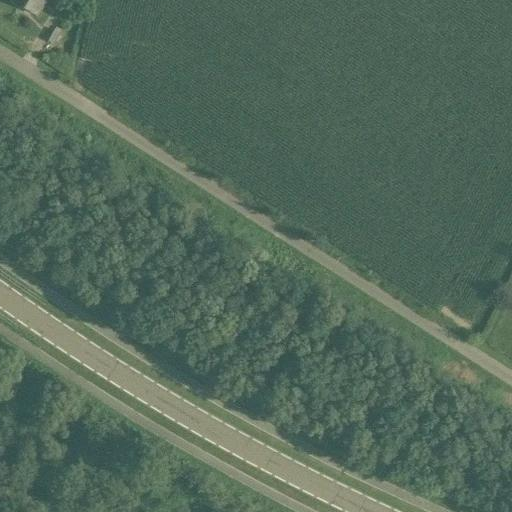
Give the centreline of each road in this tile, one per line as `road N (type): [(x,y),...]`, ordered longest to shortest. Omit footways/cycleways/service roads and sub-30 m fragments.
road 1 (unclassified): [(511,380),(0,53)]
road 2 (tertiary): [(369,511),(206,429),(0,295)]
